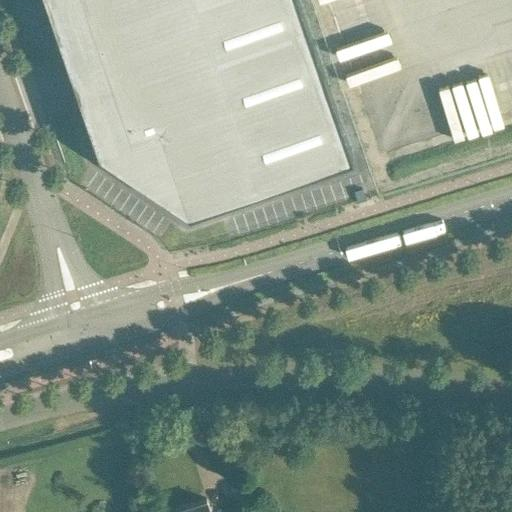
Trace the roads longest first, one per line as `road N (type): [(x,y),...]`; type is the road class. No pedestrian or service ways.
road 1 (unclassified): [(0,423),(186,381),(319,375),(511,390)]
road 2 (unclassified): [(511,200),(251,278)]
road 3 (unclassified): [(86,343),(175,317),(251,278)]
road 4 (unclassified): [(251,278),(95,315)]
road 5 (unclassified): [(49,225),(0,83)]
